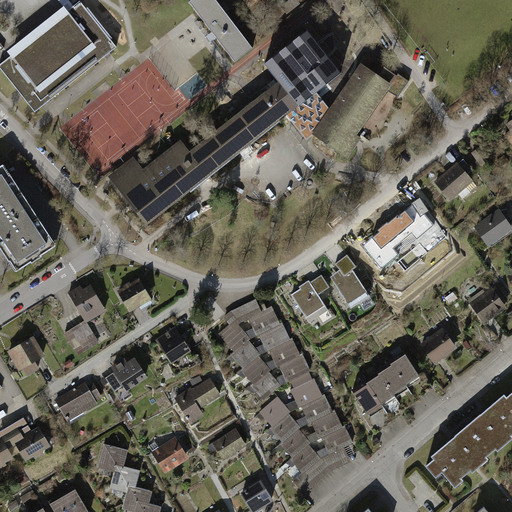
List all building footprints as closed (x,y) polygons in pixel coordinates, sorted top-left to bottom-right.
[(237,69),(256,55),(214,0),(202,0),(191,8),(237,69)] [(110,47),(75,3),(0,61),(0,75),(27,111),(110,47)] [(397,77),(374,61),(368,70),(363,66),(327,117),(316,133),(316,134),(347,156),(360,138),(355,134),(357,131),(358,131),(386,89),(399,98),(410,82),(399,74),(397,77)] [(135,160),(112,178),(147,222),(286,113),(302,100),(304,98),(288,77),(281,83),(271,73),(261,81),(269,93),(191,154),(181,142),(144,172),(135,160)] [(304,103),(302,100),(286,113),(292,118),(316,133),(327,117),(304,103)] [(511,136),(511,113),(495,126),(506,141),(511,136)] [(449,163),(426,182),(440,200),(464,181),(449,163)] [(0,177),(0,267),(2,271),(42,245),(0,177)] [(406,200),(347,244),(363,264),(387,245),(383,239),(395,229),(399,234),(420,218),(406,200)] [(488,211),(463,228),(475,246),(500,229),(488,211)] [(329,271),(318,277),(334,303),(353,292),(340,271),(347,267),(339,255),(325,264),(329,271)] [(312,276),(282,295),(294,319),(315,305),(308,296),(320,288),(312,276)] [(135,278),(113,289),(124,311),(146,300),(135,278)] [(85,282),(64,292),(78,319),(98,309),(85,282)] [(487,287),(464,302),(478,323),(501,308),(487,287)] [(259,297),(208,325),(250,400),(301,372),(259,297)] [(81,320),(60,333),(73,355),(95,342),(81,320)] [(177,326),(157,339),(173,362),(192,349),(177,326)] [(439,329),(416,345),(428,364),(452,349),(439,329)] [(31,335),(3,351),(18,378),(35,369),(30,362),(42,355),(31,335)] [(135,355),(113,368),(124,388),(147,375),(135,355)] [(409,376),(393,356),(380,367),(396,385),(409,376)] [(369,375),(385,393),(396,385),(380,367),(369,375)] [(222,392),(211,374),(175,396),(190,421),(206,411),(202,404),(222,392)] [(357,384),(372,406),(387,395),(385,393),(369,375),(357,384)] [(89,381),(55,400),(67,420),(100,401),(89,381)] [(307,381),(254,411),(299,490),(354,458),(307,381)] [(357,384),(343,394),(358,416),(372,406),(357,384)] [(498,398),(494,394),(422,456),(425,460),(417,467),(426,478),(433,472),(444,486),(511,430),(511,412),(509,409),(511,405),(511,399),(506,392),(498,398)] [(29,424),(0,439),(0,465),(23,453),(26,459),(34,454),(37,459),(46,454),(43,448),(51,443),(42,426),(33,431),(29,424)] [(248,443),(237,427),(214,443),(224,458),(248,443)] [(178,436),(155,450),(167,470),(190,456),(178,436)] [(116,510),(127,511),(154,511),(156,506),(142,503),(145,490),(128,487),(132,469),(117,466),(120,450),(96,445),(91,469),(106,472),(103,489),(119,492),(116,510)] [(262,478),(242,492),(256,511),(276,498),(262,478)] [(77,486),(51,501),(56,511),(91,511),(92,511),(77,486)]
